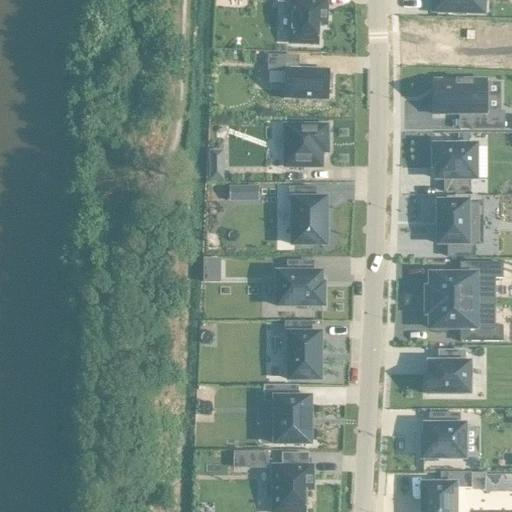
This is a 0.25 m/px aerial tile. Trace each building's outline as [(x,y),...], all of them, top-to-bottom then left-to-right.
[(278,0),(278,3),(292,3),(291,44),(318,45),(319,27),(326,27),(327,3),(320,3),(319,0),(278,0)] [(434,0),(434,12),(483,13),(483,0),(434,0)] [(270,57),(269,71),(287,72),(286,100),(328,101),(329,90),(333,90),(333,76),(329,76),(329,72),(299,71),(299,58),(270,57)] [(486,82),(436,82),(436,115),(459,115),(471,115),(471,130),(504,130),(504,113),(501,113),(486,113),(486,82)] [(286,127),(286,167),(321,167),(321,152),(327,152),(327,127),(286,127)] [(435,149),(435,168),(438,168),(438,179),(438,180),(445,180),(445,193),(470,192),(470,180),(475,180),(475,148),(435,149)] [(218,171),(211,171),(211,180),(218,180),(224,180),(223,171),(218,171)] [(240,188),(231,188),(231,202),(240,202),(240,188)] [(291,189),(291,203),(295,203),(295,246),(326,245),(326,202),(316,201),(316,189),(291,189)] [(439,205),(440,245),(467,245),(467,205),(439,205)] [(279,275),(279,307),(323,307),(323,287),(321,287),(321,275),(313,276),(313,263),(288,263),(288,276),(279,275)] [(428,291),(428,303),(495,303),(495,279),(502,279),(502,265),(461,265),(461,277),(432,277),(432,291),(428,291)] [(428,303),(428,315),(432,315),(432,329),(461,329),(461,342),(502,342),(502,328),(495,328),(495,303),(428,303)] [(311,324),(286,324),(286,338),(290,338),(290,380),(319,380),(319,336),(311,336),(311,324)] [(429,375),(429,395),(471,395),(471,365),(467,365),(467,352),(441,352),(441,365),(432,365),(432,375),(429,375)] [(298,388),(264,388),(264,402),(276,402),(276,444),(310,444),(309,400),(298,400),(298,388)] [(423,439),(423,459),(464,459),(464,428),(460,428),(460,415),(430,415),(430,428),(426,428),(426,439),(423,439)] [(246,453),(234,453),(234,469),(246,469),(246,453)] [(274,468),(273,511),(305,511),(305,492),(312,492),(312,468),(308,468),(308,455),(283,455),(283,468),(274,468)] [(424,487),(423,511),(454,511),(455,489),(471,489),(471,474),(442,474),(442,487),(424,487)]
